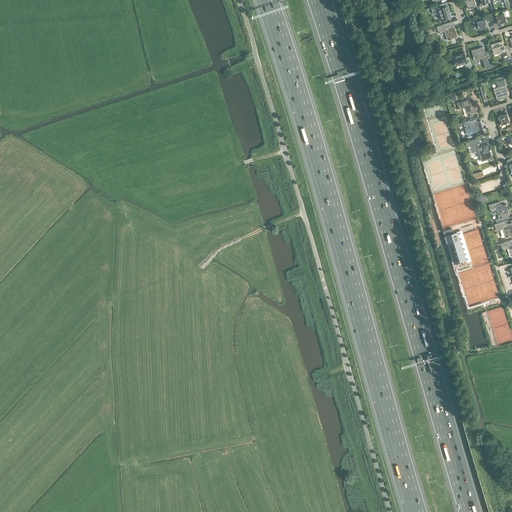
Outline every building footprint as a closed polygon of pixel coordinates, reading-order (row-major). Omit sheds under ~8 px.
[(465,0),(468,8),(476,6),(474,0),(465,0)] [(441,21),(452,17),(448,6),(446,7),(444,3),(431,7),(433,14),(439,12),(441,21)] [(490,14),(492,20),(497,18),(498,24),(507,21),(504,13),(496,15),(495,13),(490,14)] [(492,20),(490,14),(485,16),(485,19),(477,21),(480,30),(488,27),(486,21),(492,20)] [(458,36),(454,25),(453,21),(437,26),(439,33),(445,31),(447,40),(458,36)] [(504,58),(511,56),(509,49),(506,50),(504,44),(503,44),(502,41),(491,44),(494,55),(502,52),(504,58)] [(485,64),(492,62),(490,55),(487,56),(485,50),(484,50),(483,47),(472,50),(475,61),(483,58),(485,64)] [(466,70),(473,68),(471,61),(468,62),(466,56),(465,56),(464,52),(452,56),(456,66),(464,64),(466,70)] [(509,84),(507,76),(497,79),(498,81),(497,81),(498,87),(494,88),(497,99),(508,95),(507,91),(508,91),(506,85),(509,84)] [(468,116),(478,113),(475,101),(471,102),(465,104),(464,100),(457,102),(459,109),(465,108),(468,116)] [(501,124),(510,122),(507,113),(499,116),(501,124)] [(484,132),(483,128),(481,120),(477,121),(476,118),(463,122),(467,133),(473,132),(474,135),(484,132)] [(488,160),(492,159),(490,150),(489,150),(488,147),(489,146),(487,140),(477,143),(476,139),(469,141),(469,142),(467,143),(469,149),(471,148),(473,152),(478,150),(482,161),(488,159),(488,160)] [(499,218),(510,215),(506,204),(502,205),(502,204),(496,206),(495,203),(489,205),(491,212),(497,210),(499,218)] [(505,237),(511,235),(511,222),(508,224),(508,223),(502,225),(501,222),(495,224),(497,231),(502,229),(505,237)] [(465,260),(456,233),(453,234),(452,228),(443,231),(444,236),(445,236),(447,243),(448,243),(449,243),(455,263),(465,260)] [(511,257),(511,256),(511,242),(508,244),(507,241),(501,243),(503,250),(508,248),(511,257)]
